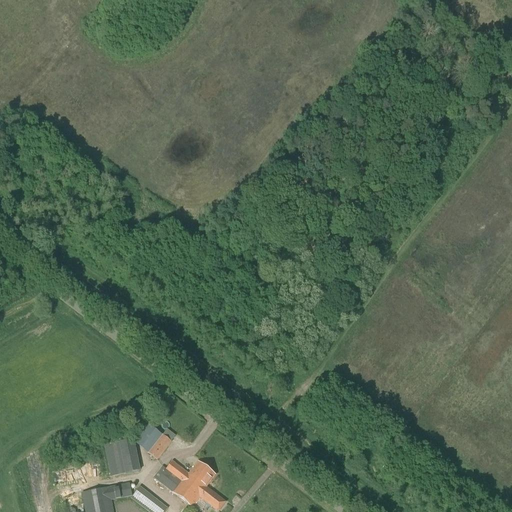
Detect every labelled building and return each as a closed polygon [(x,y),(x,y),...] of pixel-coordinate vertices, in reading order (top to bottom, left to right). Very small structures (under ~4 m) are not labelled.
[(158,460),(172,442),(149,424),(135,443),(158,460)] [(111,477),(140,471),(133,440),(104,446),(111,477)] [(189,475),(172,462),(166,470),(163,467),(154,478),(193,508),(195,505),(202,510),(207,503),(218,511),(225,503),(206,488),(215,476),(198,463),(189,475)] [(113,511),(111,501),(132,497),(129,484),(81,493),(84,511),(113,511)] [(139,487),(132,497),(130,499),(146,511),(165,511),(167,509),(139,487)]
